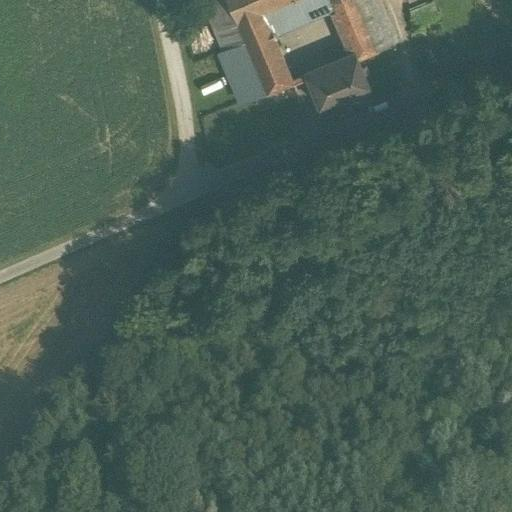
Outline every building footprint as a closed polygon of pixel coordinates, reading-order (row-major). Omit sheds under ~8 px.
[(236,19),(228,0),(205,0),(225,46),(244,38),(236,19)] [(228,0),(236,19),(261,9),(279,1),(282,0),(228,0)] [(282,0),(279,1),(288,24),(317,12),(311,0),(282,0)] [(332,0),(311,0),(317,12),(334,4),(332,0)] [(332,0),(334,4),(354,51),(355,51),(357,55),(375,47),(356,3),(355,0),(332,0)] [(377,0),(362,0),(356,3),(375,47),(395,39),(377,0)] [(279,1),(261,9),(271,31),(288,24),(279,1)] [(430,1),(410,9),(416,25),(436,18),(430,1)] [(261,9),(236,19),(244,38),(266,90),(291,80),(271,31),(261,9)] [(225,46),(219,48),(241,101),(266,90),(244,38),(225,46)] [(354,51),(330,62),(343,93),(368,82),(357,55),(355,51),(354,51)] [(330,62),(305,72),(318,103),(343,93),(330,62)]
